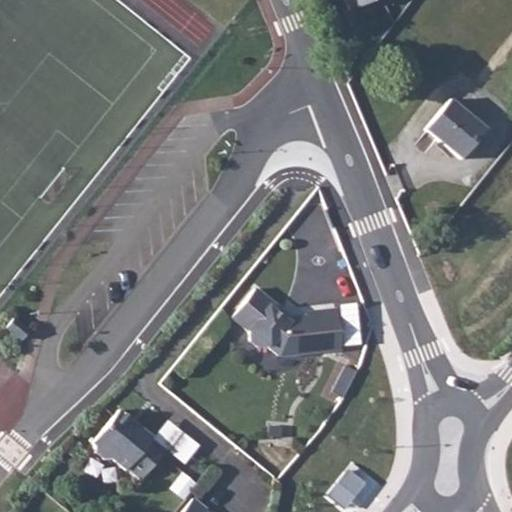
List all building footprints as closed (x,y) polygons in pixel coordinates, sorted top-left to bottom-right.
[(347,0),(352,12),(380,0),(347,0)] [(424,131),(460,160),(482,133),(445,104),(424,131)] [(256,294),(232,322),(249,337),(252,345),(261,352),(269,351),(282,361),(342,355),(339,315),(308,318),(308,321),(291,323),(256,294)] [(3,329),(19,339),(28,328),(12,316),(3,329)] [(92,441),(65,474),(67,476),(68,482),(77,490),(84,489),(98,501),(99,500),(113,511),(137,482),(124,471),(126,468),(92,441)] [(190,498),(179,511),(203,511),(202,511),(204,509),(190,498)]
